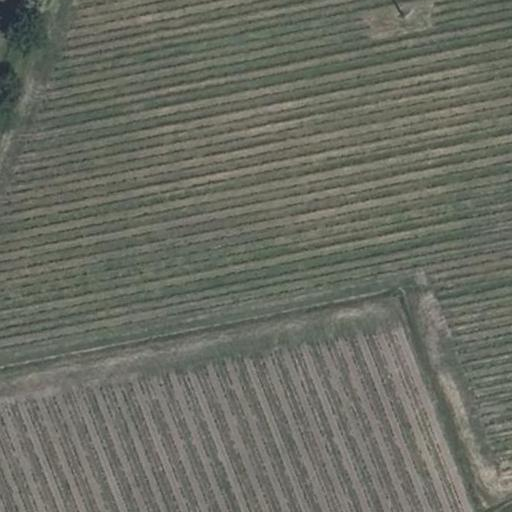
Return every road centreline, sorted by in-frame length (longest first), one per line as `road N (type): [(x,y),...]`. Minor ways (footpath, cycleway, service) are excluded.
road 1 (track): [(488,511),(412,299),(0,399)]
road 2 (track): [(0,177),(66,0)]
